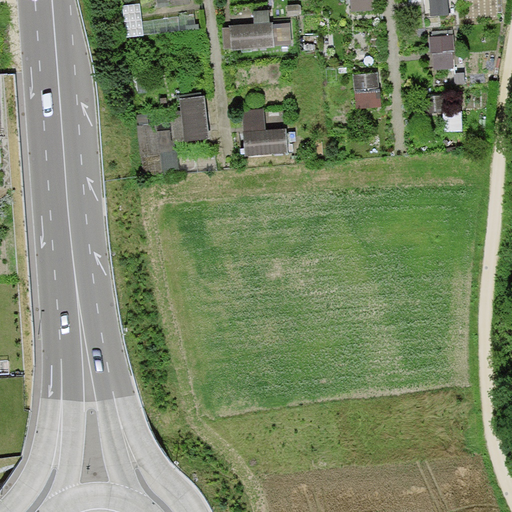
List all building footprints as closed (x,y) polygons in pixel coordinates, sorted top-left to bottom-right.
[(371,0),(351,0),(352,10),(372,9),(371,0)] [(429,0),(431,15),(448,14),(447,0),(429,0)] [(297,5),(288,6),(288,14),(297,14),(297,5)] [(255,24),(230,26),(230,28),(223,28),(224,47),(232,47),(232,49),(273,46),(273,44),(291,43),(289,23),(271,25),(271,23),(269,23),(268,10),(254,11),(255,24)] [(453,35),(429,37),(430,51),(434,51),(435,67),(453,66),(452,50),(454,50),(453,35)] [(357,108),(380,106),(377,73),(354,75),(357,108)] [(463,74),(455,74),(455,83),(464,83),(463,74)] [(447,113),(446,96),(423,98),(424,114),(443,113),(444,132),(462,131),(461,112),(447,113)] [(175,142),(207,138),(203,97),(181,99),(182,113),(171,114),(175,142)] [(263,109),(243,110),(246,155),(286,152),(285,129),(264,130),(263,109)]
